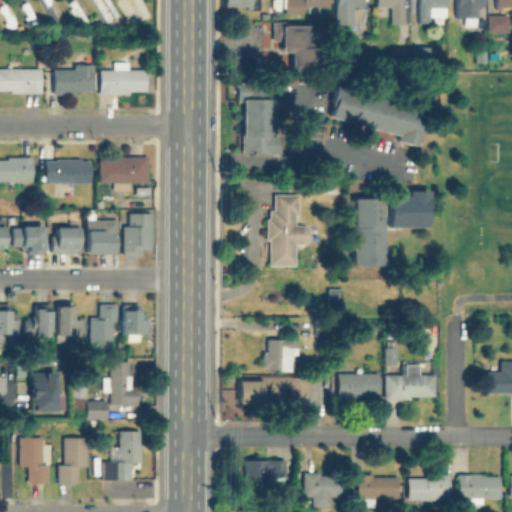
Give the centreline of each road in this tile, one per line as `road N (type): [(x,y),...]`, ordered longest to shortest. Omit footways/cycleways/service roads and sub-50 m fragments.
road 1 (secondary): [(186,0),(184,511)]
road 2 (residential): [(185,437),(511,435)]
road 3 (residential): [(0,126),(186,126)]
